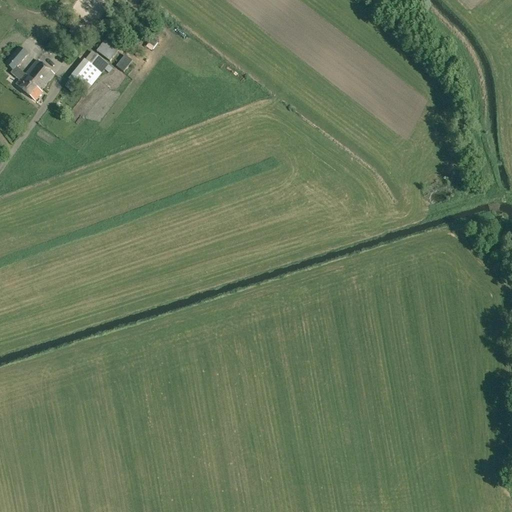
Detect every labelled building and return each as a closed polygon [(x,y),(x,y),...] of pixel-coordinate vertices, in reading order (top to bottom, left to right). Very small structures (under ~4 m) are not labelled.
[(72,34),(84,43),(89,35),(77,26),(72,34)] [(106,41),(96,52),(110,62),(114,57),(119,51),(106,41)] [(57,58),(43,45),(37,52),(51,64),(57,58)] [(16,85),(35,101),(42,93),(41,91),(55,75),(37,61),(25,75),(17,68),(28,55),(19,48),(5,65),(13,71),(11,74),(20,81),(16,85)] [(70,81),(85,94),(109,65),(94,54),(87,63),(85,62),(70,81)] [(116,67),(124,73),(132,61),(125,56),(116,67)] [(486,226),(493,234),(500,227),(493,219),(486,226)]
